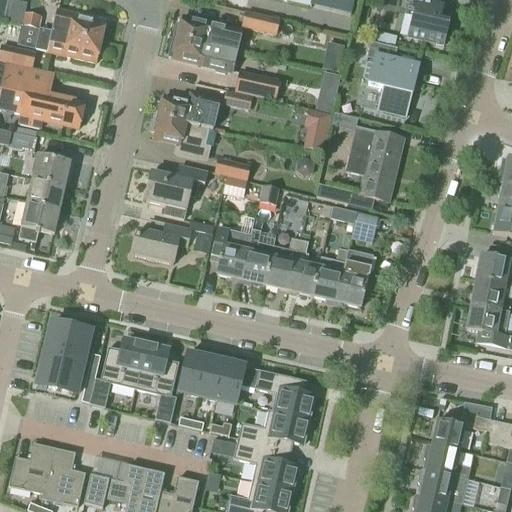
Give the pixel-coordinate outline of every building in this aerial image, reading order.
[(268,0),(310,10),(312,0),(268,0)] [(444,50),(449,26),(440,24),(444,9),(434,7),(435,0),(414,0),(410,19),(412,19),(407,42),(444,50)] [(0,20),(6,22),(10,4),(0,1),(0,20)] [(55,14),(51,34),(99,46),(104,25),(55,14)] [(279,23),(245,15),(241,31),(275,39),(279,23)] [(41,20),(24,16),(21,29),(38,33),(41,20)] [(180,28),(177,27),(173,41),(236,56),(241,36),(182,21),(180,28)] [(94,66),(99,46),(51,34),(39,32),(34,53),(94,66)] [(376,46),(393,50),(394,42),(378,38),(376,46)] [(171,62),(196,69),(214,73),(214,76),(224,78),(224,75),(230,76),(236,56),(173,41),(169,56),(172,57),(171,62)] [(384,93),(378,115),(406,122),(418,72),(393,71),(397,53),(371,47),(367,63),(374,64),(368,89),(384,93)] [(0,48),(0,66),(4,67),(31,73),(34,56),(0,48)] [(0,113),(18,118),(16,127),(39,132),(41,124),(77,132),(83,106),(48,98),(52,78),(31,73),(4,67),(0,86),(0,113)] [(239,76),(238,78),(234,95),(274,104),(278,85),(239,76)] [(250,101),(234,97),(225,95),(222,107),(247,113),(250,101)] [(190,99),(188,107),(162,100),(160,107),(157,106),(153,120),(203,132),(211,134),(214,122),(218,106),(190,99)] [(330,117),(333,105),(317,101),(314,113),(330,117)] [(326,134),(330,118),(308,113),(305,130),(326,134)] [(151,141),(176,148),(174,157),(195,162),(195,161),(204,164),(207,150),(204,149),(208,134),(211,135),(211,134),(203,132),(153,120),(149,135),(152,136),(151,141)] [(10,137),(11,137),(8,150),(32,156),(35,143),(34,142),(36,135),(12,130),(10,137)] [(9,137),(0,134),(0,147),(6,149),(9,137)] [(404,144),(374,137),(369,157),(358,154),(351,180),(363,183),(359,200),(389,208),(404,144)] [(36,159),(30,183),(63,191),(69,166),(36,159)] [(248,172),(217,164),(213,178),(245,186),(248,172)] [(504,179),(503,189),(511,190),(511,165),(507,164),(507,165),(502,164),(499,178),(504,179)] [(203,189),(206,176),(178,169),(176,182),(150,176),(143,204),(184,214),(187,202),(194,204),(197,188),(203,189)] [(227,182),(223,198),(240,202),(244,186),(227,182)] [(30,183),(25,207),(58,214),(63,191),(30,183)] [(348,209),(351,196),(319,189),(316,202),(348,209)] [(511,190),(503,189),(498,213),(511,215),(511,190)] [(275,205),(278,194),(261,190),(259,202),(275,205)] [(34,246),(37,235),(52,238),(58,214),(25,207),(17,242),(34,246)] [(341,225),(344,214),(332,211),(329,222),(341,225)] [(494,238),(511,241),(511,215),(498,213),(494,238)] [(355,217),(353,228),(374,233),(377,222),(355,217)] [(187,233),(190,233),(211,238),(213,230),(189,224),(187,233)] [(253,224),(251,234),(259,235),(261,226),(253,224)] [(186,252),(187,247),(193,248),(192,254),(208,258),(212,239),(190,234),(190,233),(187,233),(164,227),(161,239),(136,233),(130,259),(172,268),(176,250),(186,252)] [(246,256),(249,247),(248,247),(250,239),(228,234),(228,233),(217,230),(209,265),(217,266),(215,278),(239,284),(246,256)] [(0,249),(9,252),(13,235),(0,232),(0,249)] [(251,234),(250,239),(248,247),(249,247),(257,249),(257,247),(260,236),(259,235),(251,234)] [(272,251),(269,262),(263,289),(287,295),(298,245),(290,243),(287,254),(272,251)] [(307,247),(298,245),(287,295),(310,301),(317,273),(305,270),(307,259),(305,258),(307,247)] [(246,256),(239,284),(263,289),(269,262),(272,251),(257,247),(257,249),(249,247),(246,256)] [(310,301),(334,306),(346,256),(338,254),(335,265),(320,262),(317,273),(310,301)] [(371,261),(355,258),(346,256),(334,306),(359,312),(365,284),(371,261)] [(481,260),(476,285),(504,290),(510,291),(511,283),(511,265),(509,265),(481,260)] [(511,291),(510,291),(504,290),(476,285),(471,309),(499,315),(502,301),(510,303),(511,293),(511,291)] [(495,338),(499,315),(471,309),(466,333),(495,338)] [(90,336),(50,326),(35,391),(75,400),(90,336)] [(103,413),(128,418),(142,360),(145,348),(125,344),(122,355),(113,353),(107,352),(99,385),(93,384),(91,396),(88,408),(88,409),(103,413)] [(165,353),(145,348),(142,360),(128,418),(153,424),(169,428),(175,403),(169,402),(177,368),(162,365),(165,353)] [(176,397),(196,401),(205,363),(185,358),(176,397)] [(91,360),(80,406),(88,408),(91,396),(93,384),(99,361),(91,360)] [(196,401),(215,406),(224,367),(205,363),(196,401)] [(243,371),(224,367),(215,406),(234,410),(239,390),(243,374),(243,371)] [(243,374),(239,390),(253,393),(257,377),(243,374)] [(257,377),(253,393),(253,394),(274,399),(270,415),(267,414),(267,415),(307,425),(313,400),(303,398),(306,386),(257,375),(257,377)] [(240,428),(236,446),(289,458),(292,447),(301,449),(307,425),(267,415),(263,433),(240,428)] [(457,429),(434,424),(428,449),(456,455),(462,430),(487,436),(489,424),(488,424),(476,421),(461,418),(460,417),(457,429)] [(189,432),(191,425),(179,422),(177,430),(189,432)] [(489,424),(487,436),(484,448),(495,450),(501,426),(489,424)] [(189,432),(200,435),(202,427),(191,425),(189,432)] [(495,450),(507,453),(511,429),(511,428),(501,426),(495,450)] [(221,431),(219,439),(227,441),(230,429),(222,427),(221,431)] [(212,443),(209,456),(217,458),(221,445),(212,443)] [(250,486),(291,495),(296,471),(287,469),(289,458),(236,446),(232,464),(254,469),(251,483),(250,486)] [(41,504),(53,453),(32,448),(28,466),(14,462),(7,491),(41,499),(40,504),(41,504)] [(428,449),(423,473),(451,480),(456,455),(428,449)] [(74,458),(53,453),(41,504),(74,511),(76,511),(84,479),(70,475),(74,458)] [(154,511),(162,478),(125,470),(121,487),(89,480),(82,509),(95,511),(101,511),(103,503),(125,508),(124,511),(154,511)] [(419,488),(417,498),(458,507),(464,483),(451,480),(423,473),(423,474),(420,473),(417,474),(415,485),(416,488),(419,488)] [(162,478),(154,511),(191,511),(192,511),(197,487),(176,481),(172,499),(159,496),(163,479),(162,478)] [(501,482),(499,491),(509,493),(511,485),(502,482),(501,482)] [(286,511),(291,495),(250,486),(246,504),(228,500),(227,505),(225,511),(286,511)] [(499,491),(497,497),(493,511),(504,511),(509,493),(499,491)] [(458,511),(460,508),(461,509),(461,508),(458,507),(417,498),(414,498),(412,499),(409,510),(410,511),(458,511)] [(220,511),(225,511),(227,505),(218,503),(216,511),(220,511)]
